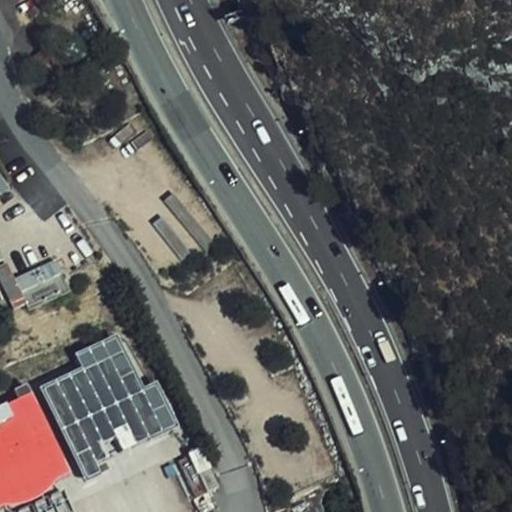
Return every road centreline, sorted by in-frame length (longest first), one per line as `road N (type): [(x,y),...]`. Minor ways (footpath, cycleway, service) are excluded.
road 1 (primary): [(125,0),(172,93),(302,297),(337,371),(384,511)]
road 2 (primary): [(434,511),(403,408),(340,265),(187,0)]
